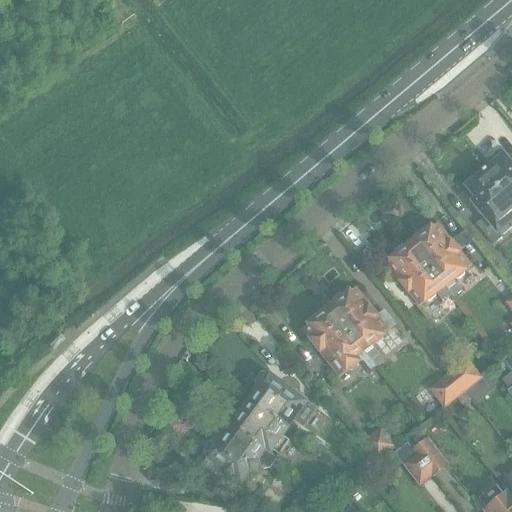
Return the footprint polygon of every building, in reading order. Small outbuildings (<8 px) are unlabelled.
[(511,165),(505,156),(486,172),(511,202),(511,165)] [(511,202),(486,172),(468,187),(478,199),(474,203),(487,217),(477,225),(494,244),(511,228),(511,202)] [(414,242),(412,244),(446,287),(454,297),(455,298),(464,291),(455,280),(467,271),(465,269),(470,266),(460,253),(475,242),(466,231),(451,242),(438,226),(435,228),(434,226),(429,231),(424,230),(415,236),(414,242)] [(454,297),(446,287),(412,244),(410,246),(404,245),(395,252),(394,258),(391,260),(393,262),(388,265),(420,305),(424,302),(426,303),(437,294),(445,304),(454,297)] [(330,309),(377,368),(381,364),(374,355),(377,352),(372,346),(385,336),(383,334),(388,330),(356,290),(351,294),(350,292),(348,295),(342,294),(333,301),(333,307),(330,309)] [(371,372),(377,368),(330,309),(328,311),(322,310),(314,316),(313,322),(310,325),(311,326),(305,331),(341,378),(363,361),(371,372)] [(0,314),(0,341),(13,331),(0,314)] [(483,379),(475,369),(468,361),(449,376),(464,394),(483,379)] [(252,400),(290,427),(307,403),(270,376),(263,377),(259,383),(260,389),(252,400)] [(446,409),(464,394),(449,376),(431,390),(446,409)] [(283,437),(290,427),(252,400),(244,410),(239,411),(234,419),(235,424),(233,425),(271,453),(273,450),(280,455),(290,442),(283,437)] [(270,466),(275,457),(271,453),(233,425),(219,445),(213,446),(208,453),(209,458),(203,467),(218,478),(224,474),(232,479),(237,478),(243,482),(250,472),(256,471),(259,467),(258,461),(262,464),(270,466)] [(379,462),(397,447),(382,429),(364,443),(379,462)] [(407,446),(432,477),(433,478),(449,466),(428,439),(412,451),(408,446),(407,446)] [(421,486),(432,477),(407,446),(396,455),(421,486)] [(511,477),(503,485),(511,497),(511,477)] [(511,511),(511,498),(508,494),(486,511),(511,511)] [(316,511),(318,511),(305,495),(301,499),(293,510),(291,511),(316,511)]
